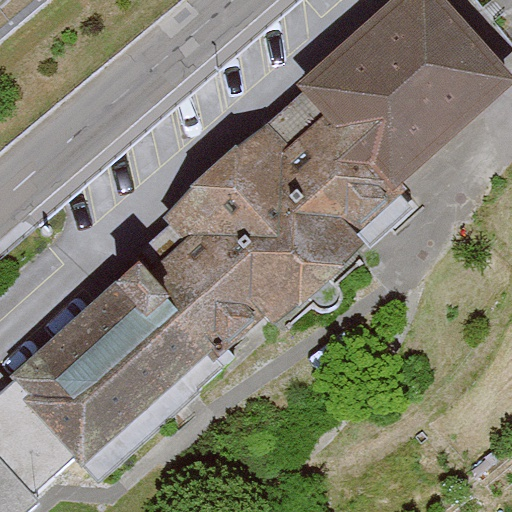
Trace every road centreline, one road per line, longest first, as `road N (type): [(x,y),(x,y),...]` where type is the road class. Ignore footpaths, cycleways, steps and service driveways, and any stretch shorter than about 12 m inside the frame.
road 1 (unknown): [(0,376),(327,82),(351,53),(358,19),(352,0)]
road 2 (residential): [(255,0),(0,209)]
